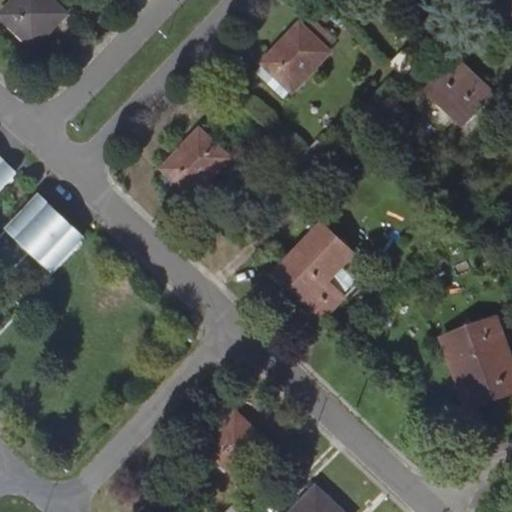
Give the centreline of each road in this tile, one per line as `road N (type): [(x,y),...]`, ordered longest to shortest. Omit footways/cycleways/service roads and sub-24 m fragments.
road 1 (residential): [(429,505),(233,324)]
road 2 (residential): [(62,511),(233,324)]
road 3 (residential): [(80,172),(242,0)]
road 4 (residential): [(233,324),(80,172)]
road 5 (residential): [(169,0),(41,135)]
